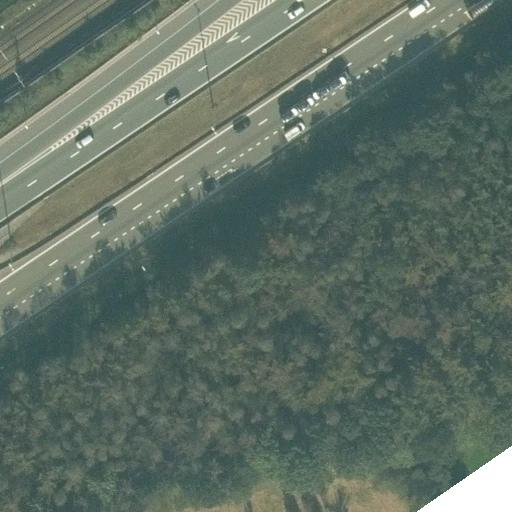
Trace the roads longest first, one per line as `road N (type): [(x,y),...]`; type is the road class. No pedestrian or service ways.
road 1 (motorway): [(0,300),(445,0)]
road 2 (motorway): [(298,0),(31,180)]
road 3 (motorway): [(229,0),(63,129),(31,180)]
